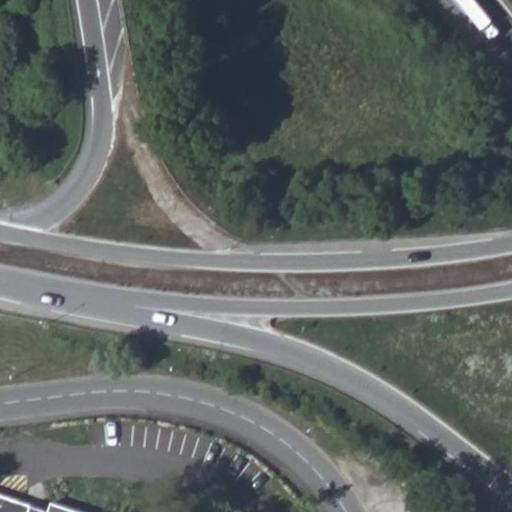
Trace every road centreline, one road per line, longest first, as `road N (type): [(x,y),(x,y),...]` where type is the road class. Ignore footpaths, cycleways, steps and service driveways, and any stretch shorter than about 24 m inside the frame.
road 1 (secondary): [(511,253),(440,264),(247,269),(77,253),(3,234)]
road 2 (trunk): [(67,295),(296,354),(511,491)]
road 3 (secondary): [(67,295),(330,308),(511,293)]
road 4 (residential): [(0,402),(112,389),(217,405),(286,442),(347,511)]
road 5 (trunk): [(86,0),(104,124),(95,169),(53,215),(3,234)]
